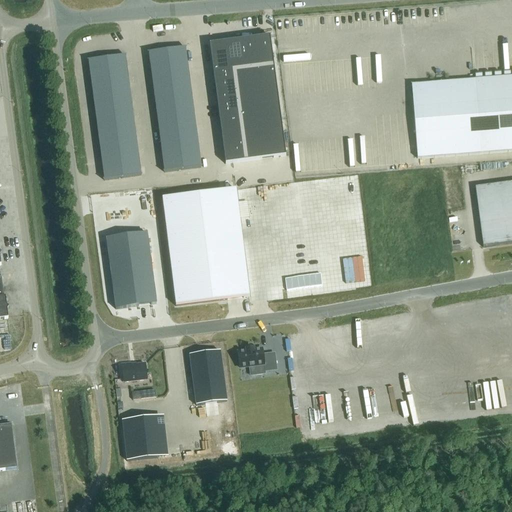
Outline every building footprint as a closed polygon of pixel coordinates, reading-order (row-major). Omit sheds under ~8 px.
[(270,38),(210,46),(226,165),(286,157),(270,38)] [(185,49),(148,54),(164,173),(201,168),(185,49)] [(125,57),(89,62),(104,181),(141,176),(125,57)] [(511,152),(511,78),(412,86),(417,160),(511,152)] [(511,244),(511,183),(475,188),(483,248),(511,244)] [(236,190),(162,200),(176,307),(249,298),(236,190)] [(147,235),(106,240),(116,310),(157,305),(147,235)] [(4,298),(2,279),(0,279),(0,320),(8,319),(7,311),(9,308),(7,306),(5,298),(4,298)] [(8,320),(8,331),(21,330),(21,319),(8,320)] [(246,352),(238,353),(240,369),(254,367),(255,369),(264,368),(264,372),(277,371),(275,355),(263,356),(262,350),(254,351),(254,349),(246,350),(246,352)] [(195,406),(226,403),(220,353),(189,356),(195,406)] [(131,364),(122,365),(124,383),(147,381),(145,365),(131,366),(131,364)] [(153,418),(123,422),(128,462),(158,459),(153,418)] [(12,426),(0,427),(0,471),(17,470),(12,426)]
